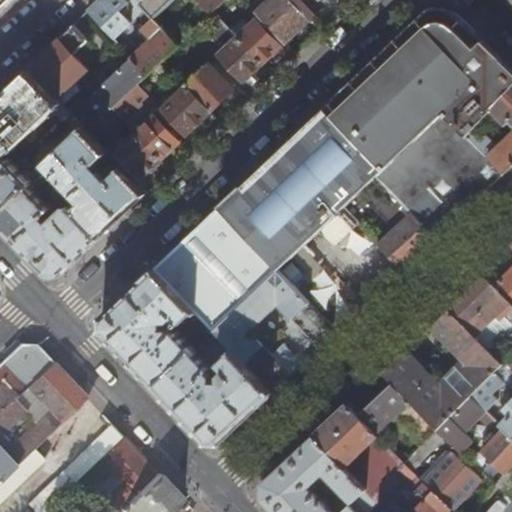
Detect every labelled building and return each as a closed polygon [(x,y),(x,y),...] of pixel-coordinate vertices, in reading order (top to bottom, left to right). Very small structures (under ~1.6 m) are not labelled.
[(0,0),(0,12),(12,0),(0,0)] [(132,1),(131,0),(100,0),(91,9),(105,24),(117,37),(134,21),(123,10),(132,1)] [(141,0),(155,13),(168,0),(141,0)] [(168,0),(155,13),(154,14),(156,17),(171,32),(190,13),(177,0),(168,0)] [(203,0),(203,1),(214,12),(226,0),(203,0)] [(287,40),(312,17),(295,0),(270,0),(267,3),(264,0),(257,0),(257,1),(263,7),(259,11),(287,40)] [(295,0),(312,17),(326,3),(323,0),(295,0)] [(190,13),(171,32),(182,42),(214,12),(203,1),(190,13)] [(86,42),(105,24),(91,9),(72,27),(86,42)] [(429,12),(422,16),(414,24),(384,52),(427,94),(482,37),(458,13),(457,12),(448,10),(438,10),(429,12)] [(154,38),(135,56),(150,72),(182,42),(171,32),(156,17),(145,28),(154,38)] [(235,29),(238,32),(264,62),(283,44),(260,19),(253,25),(247,18),(235,29)] [(247,78),(264,62),(238,32),(233,37),(237,41),(224,53),(247,78)] [(92,69),(62,37),(31,66),(61,98),(92,69)] [(511,65),(486,40),(482,37),(427,94),(442,109),(445,112),(468,135),(478,124),(494,107),(511,88),(511,65)] [(442,109),(427,94),(384,52),(359,77),(223,205),(282,267),(318,306),(340,330),(405,269),(380,243),(345,207),(378,176),(412,144),(445,112),(442,109)] [(90,98),(106,114),(115,106),(140,82),(150,72),(135,56),(90,98)] [(213,64),(191,85),(214,110),(235,89),(213,64)] [(0,125),(19,146),(56,111),(65,103),(61,98),(31,66),(0,95),(0,125)] [(128,121),(154,97),(140,82),(115,106),(128,121)] [(188,134),(214,110),(191,85),(165,109),(188,134)] [(492,139),(478,124),(468,135),(507,173),(511,167),(511,88),(494,107),(509,122),(492,139)] [(90,98),(70,108),(72,110),(75,114),(89,129),(106,114),(90,98)] [(56,111),(66,122),(70,119),(75,114),(72,110),(70,108),(65,103),(56,111)] [(105,146),(130,123),(128,121),(115,106),(106,114),(89,129),(105,146)] [(505,175),(507,173),(468,135),(445,112),(412,144),(471,206),(505,175)] [(85,201),(77,208),(102,236),(148,193),(123,166),(112,177),(98,162),(110,151),(105,146),(89,129),(75,114),(70,119),(80,130),(48,159),(48,165),(73,193),(77,192),(85,201)] [(158,115),(139,133),(163,158),(182,141),(158,115)] [(13,152),(19,146),(0,125),(0,214),(41,176),(45,173),(44,172),(40,167),(30,177),(11,157),(7,157),(7,151),(13,152)] [(145,175),(163,158),(139,133),(121,150),(145,175)] [(452,224),(471,206),(412,144),(378,176),(414,212),(439,237),(452,224)] [(45,171),(44,172),(45,173),(41,176),(47,182),(52,177),(45,171)] [(38,191),(41,187),(47,182),(41,176),(0,214),(0,216),(50,271),(66,271),(102,236),(77,208),(74,204),(71,204),(52,222),(46,216),(54,208),(40,193),(38,191)] [(202,304),(197,309),(198,310),(215,329),(254,294),(282,267),(223,205),(157,267),(189,301),(195,296),(202,304)] [(414,212),(380,243),(405,269),(439,237),(414,212)] [(184,323),(198,310),(197,309),(189,301),(157,267),(156,269),(107,315),(106,329),(158,384),(197,348),(179,328),(176,331),(173,327),(165,327),(165,323),(170,322),(177,315),(184,323)] [(254,294),(298,342),(312,357),(340,330),(318,306),(282,267),(254,294)] [(511,291),(511,268),(501,280),(511,291)] [(511,303),(486,275),(452,307),(479,336),(503,311),(511,320),(511,303)] [(298,342),(254,294),(215,329),(216,330),(234,349),(260,377),(298,342)] [(195,296),(189,301),(197,309),(202,304),(195,296)] [(423,364),(408,349),(384,371),(394,382),(440,429),(473,395),(483,385),(499,369),(505,363),(479,336),(452,307),(434,324),(448,340),(444,345),(449,349),(453,345),(466,359),(441,384),(427,369),(430,365),(426,361),(423,364)] [(86,396),(36,343),(22,342),(0,362),(0,445),(16,463),(38,443),(86,396)] [(298,342),(260,377),(274,392),(312,357),(298,342)] [(215,367),(197,348),(158,384),(195,424),(210,439),(225,439),(274,392),(260,377),(234,349),(221,361),(227,368),(219,375),(219,380),(215,380),(216,373),(212,369),(215,367)] [(511,382),(511,368),(505,363),(499,369),(511,382)] [(440,429),(394,382),(373,402),(368,397),(355,409),(382,437),(387,432),(382,426),(396,413),(409,427),(410,426),(427,442),(440,429)] [(501,403),(483,385),(473,395),(491,413),(501,403)] [(482,417),(495,430),(499,434),(491,442),(483,451),(507,474),(511,468),(511,433),(503,424),(491,413),(473,395),(440,429),(446,435),(464,452),(476,440),(468,431),(482,417)] [(0,511),(45,511),(61,497),(121,435),(86,396),(38,443),(16,463),(0,478),(0,511)] [(511,412),(511,414),(503,424),(511,433),(511,400),(506,407),(511,412)] [(387,451),(391,447),(382,437),(355,409),(350,404),(316,435),(347,467),(376,439),(387,451)] [(412,469),(446,435),(440,429),(427,442),(406,463),(412,469)] [(487,439),(491,442),(499,434),(495,430),(487,439)] [(99,507),(104,511),(119,511),(123,509),(160,473),(121,435),(61,497),(73,511),(114,471),(124,482),(99,507)] [(367,489),(360,481),(347,467),(316,435),(265,483),(265,498),(277,511),(342,511),(366,490),(367,489)] [(376,439),(347,467),(360,481),(392,448),(391,447),(387,451),(376,439)] [(0,478),(16,463),(0,445),(0,478)] [(392,448),(360,481),(367,489),(366,490),(373,496),(406,463),(392,448)] [(455,452),(426,482),(455,509),(483,478),(455,452)] [(384,508),(418,474),(412,469),(406,463),(373,496),(384,508)] [(174,511),(186,501),(160,473),(123,509),(126,511),(174,511)] [(451,511),(455,509),(426,482),(416,493),(424,501),(412,511),(451,511)]
